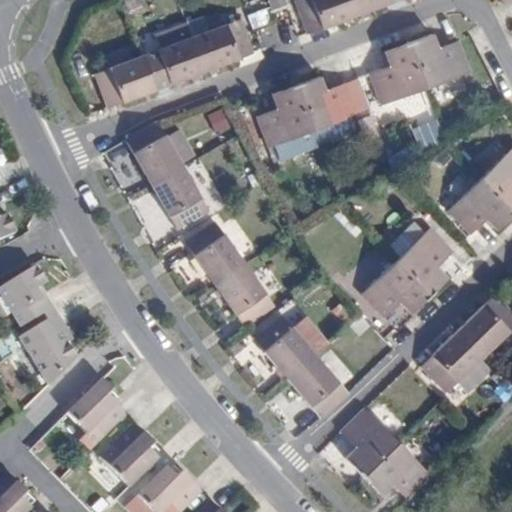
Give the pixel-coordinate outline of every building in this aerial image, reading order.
[(294,0),(293,1),(305,35),(339,22),(355,16),(348,0),(294,0)] [(348,0),(355,16),(381,7),(398,0),(348,0)] [(191,38),(204,72),(228,63),(252,54),(240,21),(191,38)] [(153,36),(158,50),(191,39),(185,24),(153,36)] [(408,43),(424,88),(470,71),(458,41),(437,49),(431,34),(419,39),(408,43)] [(158,50),(142,56),(155,90),(175,83),(204,72),(191,38),(191,39),(158,50)] [(380,104),(424,88),(408,43),(399,47),(384,52),(389,66),(369,74),(380,104)] [(94,74),(106,108),(136,97),(155,90),(142,56),(94,74)] [(295,85),(311,130),(356,114),(345,83),(324,91),(319,77),(308,80),(295,85)] [(279,160),(317,146),(311,130),(295,85),(283,90),(271,94),(276,109),(278,117),(270,119),(268,112),(255,116),(266,147),(273,144),(279,160)] [(278,117),(276,109),(268,112),(270,119),(278,117)] [(150,185),(182,167),(180,163),(192,156),(178,131),(165,136),(157,121),(124,140),(133,155),(150,185)] [(511,149),(482,179),(511,210),(511,149)] [(165,211),(175,228),(206,210),(182,167),(150,185),(165,211)] [(447,211),(469,235),(478,227),(471,220),(479,213),(485,219),(496,230),(508,218),(511,214),(511,210),(482,179),(447,211)] [(471,220),(478,227),(485,219),(479,213),(471,220)] [(0,242),(13,237),(4,217),(0,219),(0,242)] [(213,285),(244,264),(213,223),(184,242),(200,266),(213,285)] [(429,230),(396,263),(428,296),(440,285),(446,278),(436,267),(430,260),(436,255),(441,262),(450,253),(429,230)] [(356,267),(364,276),(383,259),(375,251),(356,267)] [(430,260),(436,267),(441,262),(436,255),(430,260)] [(361,296),(383,318),(393,309),(387,302),(393,297),(399,303),(410,314),(415,308),(428,296),(396,263),(361,296)] [(228,306),(243,327),(273,307),(244,264),(213,285),(228,306)] [(0,298),(18,329),(38,317),(47,311),(36,292),(40,289),(47,286),(35,266),(0,287),(0,298)] [(47,311),(51,309),(46,300),(40,289),(36,292),(47,311)] [(457,330),(482,356),(511,326),(511,311),(495,293),(474,313),(457,330)] [(387,302),(393,309),(399,303),(393,297),(387,302)] [(45,321),(55,315),(51,309),(47,311),(38,317),(42,323),(45,321)] [(62,327),(55,315),(45,321),(53,334),(58,332),(65,344),(70,341),(62,327)] [(266,355),(286,379),(312,356),(279,317),(253,339),(266,355)] [(16,339),(45,389),(74,360),(65,344),(58,332),(53,334),(45,321),(42,323),(16,339)] [(445,391),(482,356),(457,330),(439,347),(420,366),(445,391)] [(312,356),(286,379),(305,401),(320,418),(346,396),(312,356)] [(91,426),(102,438),(124,415),(115,406),(104,396),(111,390),(105,385),(100,380),(65,414),(83,433),(91,426)] [(362,476),(394,445),(361,411),(340,432),(349,441),(353,437),(359,444),(355,447),(344,458),(351,466),(362,476)] [(108,467),(128,487),(157,459),(149,452),(155,446),(147,438),(134,425),(112,446),(121,455),(108,467)] [(349,441),(355,447),(359,444),(353,437),(349,441)] [(396,489),(406,500),(428,479),(394,445),(362,476),(370,485),(380,496),(391,484),(397,479),(401,484),(396,489)] [(161,511),(169,505),(175,511),(179,511),(200,492),(188,480),(180,472),(174,477),(165,468),(136,496),(151,511),(161,511)] [(6,473),(0,478),(0,511),(27,511),(30,509),(21,499),(26,494),(15,482),(6,473)] [(391,484),(396,489),(401,484),(397,479),(391,484)] [(219,511),(209,502),(198,511),(219,511)]
